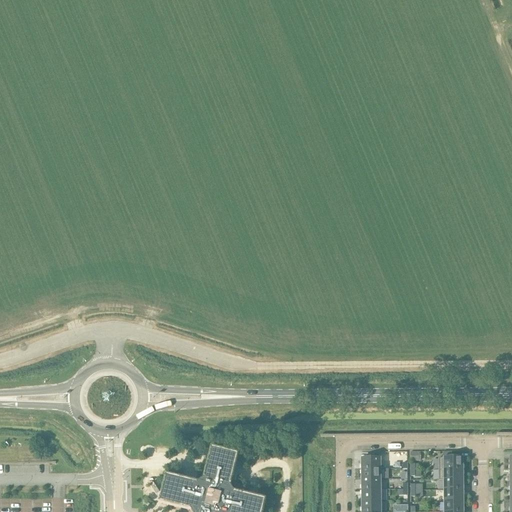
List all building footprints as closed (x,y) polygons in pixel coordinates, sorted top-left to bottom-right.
[(17,452),(0,452),(0,462),(17,463),(17,452)] [(421,452),(410,453),(411,461),(421,461),(421,452)] [(439,470),(463,470),(463,458),(439,458),(439,470)] [(361,470),(381,470),(381,459),(361,459),(361,470)] [(361,481),(381,481),(381,470),(361,470),(361,481)] [(439,480),(463,480),(463,470),(439,470),(439,480)] [(463,490),(463,480),(439,480),(439,481),(444,481),(444,490),(463,490)] [(198,484),(191,511),(229,511),(234,493),(231,488),(203,481),(198,484)] [(362,491),(381,491),(381,481),(361,481),(362,491)] [(444,503),(463,503),(463,490),(444,490),(444,503)] [(362,502),(381,502),(381,491),(362,491),(362,502)] [(361,511),(381,511),(381,502),(362,502),(361,511)] [(463,511),(463,503),(444,503),(444,511),(463,511)]
